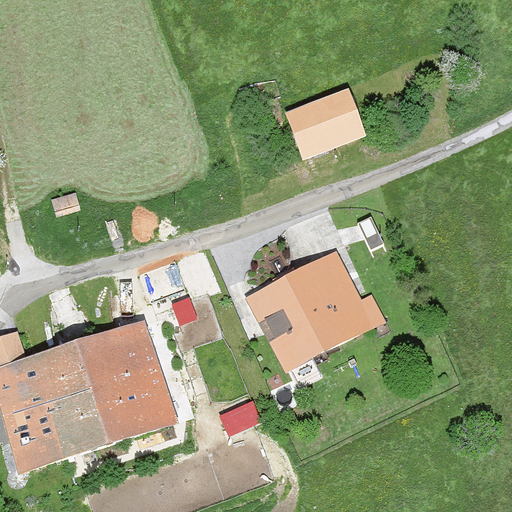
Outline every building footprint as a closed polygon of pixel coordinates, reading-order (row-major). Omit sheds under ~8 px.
[(349,97),(290,120),(308,165),(366,142),(349,97)] [(341,259),(251,302),(286,375),(388,326),(375,299),(363,304),(341,259)] [(193,294),(174,301),(182,323),(201,316),(193,294)] [(152,329),(59,356),(89,459),(182,432),(152,329)] [(89,459),(59,356),(29,365),(22,341),(3,346),(9,369),(0,371),(0,390),(25,478),(89,459)] [(253,413),(223,425),(230,442),(260,430),(253,413)]
